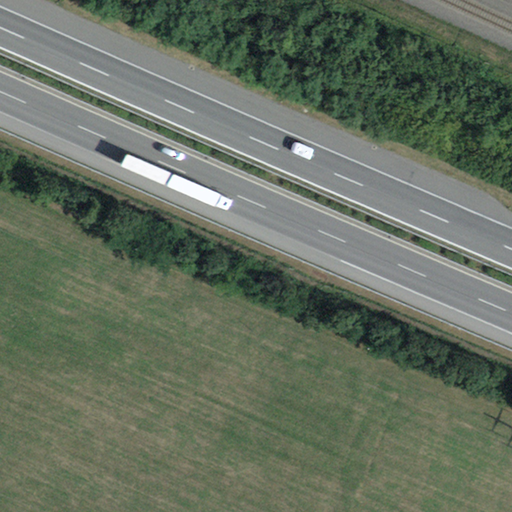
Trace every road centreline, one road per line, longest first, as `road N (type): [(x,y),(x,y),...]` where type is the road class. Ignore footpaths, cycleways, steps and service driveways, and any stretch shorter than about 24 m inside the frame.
road 1 (motorway): [(0,89),(511,312)]
road 2 (motorway): [(511,248),(0,26)]
